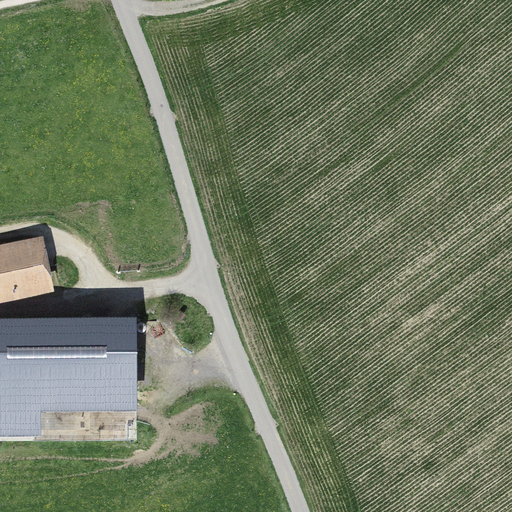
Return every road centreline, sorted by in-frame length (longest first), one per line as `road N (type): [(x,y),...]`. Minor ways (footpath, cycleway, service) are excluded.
road 1 (unclassified): [(301,511),(214,291),(121,0)]
road 2 (track): [(29,308),(214,291)]
